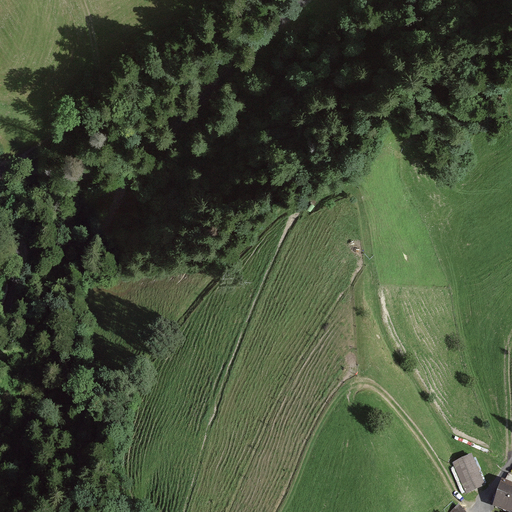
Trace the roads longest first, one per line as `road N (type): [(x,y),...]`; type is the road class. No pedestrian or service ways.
road 1 (track): [(0,172),(118,170),(176,128),(303,0)]
road 2 (track): [(118,170),(112,214),(81,258),(76,282),(94,376),(78,511)]
